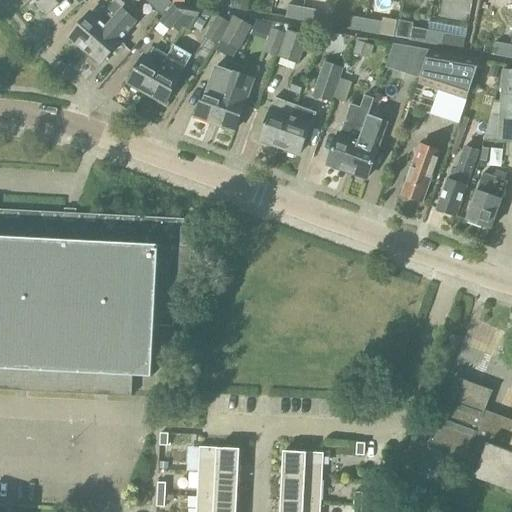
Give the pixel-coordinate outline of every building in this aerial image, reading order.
[(34,0),(38,4),(37,7),(42,13),(45,13),(46,15),(64,0),(34,0)] [(84,52),(128,2),(126,0),(116,0),(113,4),(112,3),(104,13),(100,9),(92,18),(89,15),(69,38),(70,40),(70,42),(76,48),(79,47),(84,52)] [(248,0),(231,0),(230,9),(246,12),(248,0)] [(133,22),(128,17),(136,8),(128,2),(84,52),(90,57),(89,59),(95,65),(98,64),(100,65),(111,53),(115,57),(125,47),(117,40),(133,22)] [(173,6),(159,24),(169,32),(182,17),(199,20),(201,10),(173,6)] [(301,22),(303,9),(287,6),(285,19),(301,22)] [(303,9),(301,22),(317,24),(319,12),(303,9)] [(363,33),(365,20),(349,17),(347,30),(363,33)] [(217,46),(219,42),(228,25),(216,18),(204,39),(217,46)] [(232,18),(228,25),(219,42),(237,52),(250,29),(232,18)] [(381,23),(365,20),(363,33),(379,36),(381,23)] [(425,44),(428,31),(412,29),(409,41),(425,44)] [(284,35),(271,31),(263,53),(276,58),(284,35)] [(428,31),(425,44),(441,47),(443,34),(428,31)] [(297,65),(306,39),(287,33),(278,59),(297,65)] [(509,59),(511,47),(495,44),(493,56),(509,59)] [(179,78),(184,68),(191,55),(174,45),(167,58),(157,74),(146,95),(152,99),(152,101),(159,105),(162,104),(164,105),(179,78)] [(419,81),(429,53),(409,49),(393,46),(392,46),(384,69),(419,81)] [(140,91),(146,95),(157,74),(167,58),(152,50),(146,61),(143,59),(128,85),(129,86),(130,88),(137,92),(140,91)] [(419,81),(418,85),(467,101),(475,76),(480,62),(429,53),(419,81)] [(215,64),(206,88),(195,118),(214,125),(235,71),(215,64)] [(330,103),(341,71),(324,65),(313,97),(330,103)] [(235,70),(235,71),(214,125),(233,133),(254,78),(243,72),(235,70)] [(511,72),(503,72),(498,144),(511,144),(511,72)] [(302,85),(293,81),(289,92),(298,96),(302,85)] [(346,173),(367,117),(370,109),(373,100),(364,96),(359,108),(350,105),(339,136),(338,136),(327,166),(329,167),(330,170),(338,172),(340,171),(346,173)] [(279,149),(294,107),(274,100),(269,113),(270,113),(260,142),(263,143),(263,145),(270,148),(272,146),(279,149)] [(316,115),(294,107),(279,149),(286,151),(287,154),(293,156),(296,155),(298,156),(309,127),(311,128),(316,115)] [(367,117),(346,173),(354,176),(354,178),(361,181),(364,179),(366,180),(376,151),(386,124),(367,117)] [(412,167),(401,196),(403,196),(404,199),(408,200),(411,199),(422,203),(435,165),(435,162),(432,161),(435,153),(418,147),(411,166),(412,167)] [(477,153),(464,148),(456,172),(454,171),(450,182),(446,181),(436,211),(455,218),(470,176),(469,176),(477,153)] [(490,230),(507,183),(482,174),(466,221),(490,230)] [(0,391),(15,392),(26,392),(93,396),(105,397),(131,398),(132,377),(151,378),(154,326),(173,327),(174,327),(174,305),(188,306),(192,221),(178,221),(73,215),(62,214),(0,211),(0,391)] [(473,480),(474,481),(511,494),(511,422),(483,412),(490,392),(492,392),(492,391),(455,377),(444,406),(446,406),(441,419),(440,418),(429,448),(431,448),(431,447),(464,459),(463,460),(466,461),(467,456),(480,461),(473,480)] [(416,426),(410,443),(422,447),(428,430),(416,426)] [(167,447),(167,435),(159,434),(158,446),(167,447)] [(364,444),(356,444),(355,456),(364,457),(364,444)] [(197,473),(237,475),(239,450),(199,448),(197,473)] [(281,477),(321,479),(322,454),(283,452),(281,477)] [(197,473),(196,497),(236,499),(237,475),(197,473)] [(281,477),(280,501),(320,503),(321,479),(281,477)] [(156,496),(164,496),(165,484),(157,484),(156,496)] [(353,506),(361,506),(361,494),(353,494),(353,506)] [(164,496),(156,496),(155,508),(164,508),(164,496)] [(235,511),(236,499),(196,497),(195,511),(235,511)] [(319,511),(320,503),(280,501),(279,511),(319,511)]
